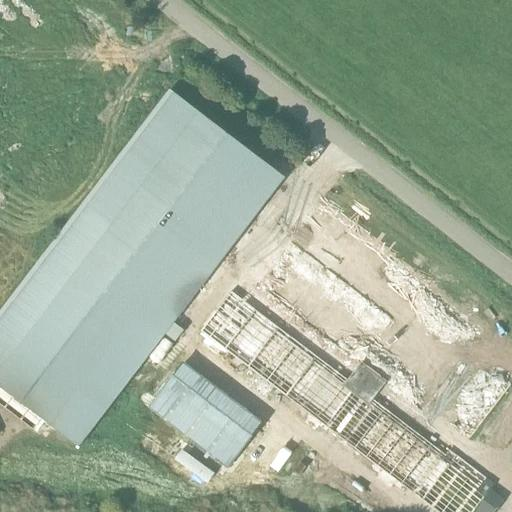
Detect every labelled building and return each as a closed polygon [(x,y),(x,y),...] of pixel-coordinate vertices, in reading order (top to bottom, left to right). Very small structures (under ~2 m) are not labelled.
[(210,271),(277,176),(158,93),(127,137),(138,145),(138,189),(144,194),(56,319),(55,329),(47,311),(29,297),(13,304),(9,302),(0,305),(0,408),(25,426),(35,422),(73,448),(135,361),(158,361),(170,343),(161,337),(174,337),(174,327),(162,327),(171,323),(189,297),(198,293),(192,278),(210,271)] [(418,495),(446,455),(371,402),(381,388),(413,410),(477,319),(308,200),(247,287),(353,362),(344,374),(247,306),(214,352),(418,495)] [(212,339),(224,320),(212,313),(201,332),(212,339)] [(458,409),(446,428),(466,441),(503,382),(489,373),(477,391),(458,379),(444,401),(458,409)] [(511,471),(495,460),(488,469),(505,481),(511,471)] [(443,511),(454,511),(464,501),(435,475),(420,491),(443,511)]
